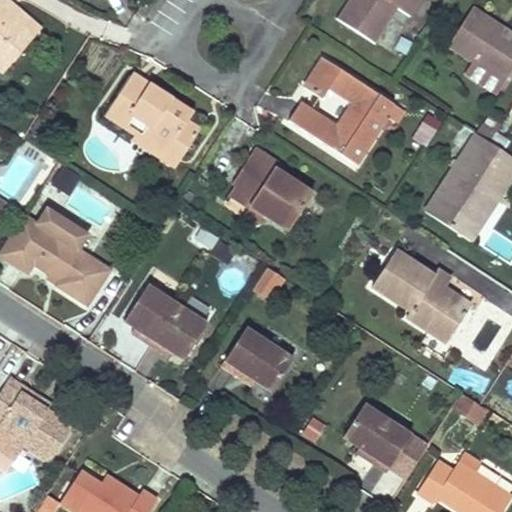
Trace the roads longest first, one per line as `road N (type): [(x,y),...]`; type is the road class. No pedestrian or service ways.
road 1 (residential): [(0,307),(176,422),(199,481),(249,511)]
road 2 (residential): [(252,25),(219,6),(195,18),(191,55),(210,73),(224,74)]
